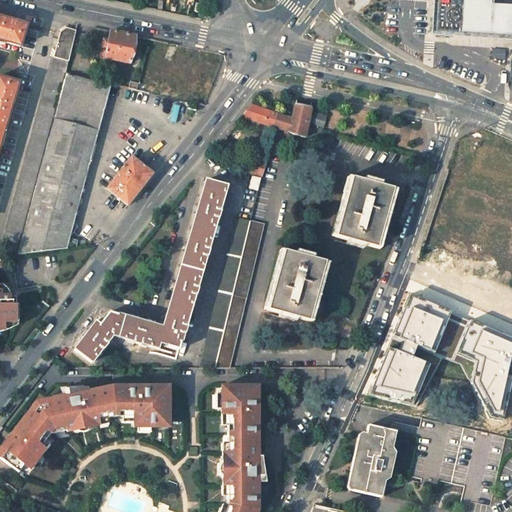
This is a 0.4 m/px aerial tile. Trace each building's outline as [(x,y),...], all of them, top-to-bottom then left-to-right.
[(511,0),(436,0),(435,31),(511,36),(511,0)] [(0,18),(0,41),(18,47),(25,26),(0,18)] [(60,33),(4,240),(18,243),(52,118),(64,73),(75,31),(66,29),(60,33)] [(107,46),(104,57),(129,63),(136,36),(111,31),(109,40),(104,39),(102,46),(107,46)] [(89,125),(101,82),(88,79),(64,73),(52,118),(89,125)] [(0,78),(0,141),(17,84),(0,78)] [(140,83),(130,81),(128,88),(138,90),(140,83)] [(260,92),(250,105),(251,105),(261,92),(260,92)] [(250,105),(241,118),(272,127),(276,114),(250,105)] [(308,125),(310,112),(309,112),(302,110),(293,108),(291,118),(283,117),(276,114),(272,127),(304,138),(308,125)] [(308,125),(322,129),(326,116),(310,112),(308,125)] [(56,250),(89,125),(52,118),(15,255),(56,250)] [(261,176),(265,161),(248,156),(243,171),(250,173),(261,176)] [(131,158),(106,189),(127,205),(151,174),(131,158)] [(257,191),(261,176),(250,173),(246,188),(257,191)] [(348,178),(332,237),(344,240),(342,245),(359,249),(360,244),(372,248),(388,188),(377,185),(378,180),(361,175),(359,181),(348,178)] [(95,323),(74,350),(91,363),(112,337),(157,349),(157,346),(177,351),(226,187),(205,181),(162,328),(108,313),(98,325),(95,323)] [(216,368),(251,222),(236,219),(199,368),(216,368)] [(216,368),(231,368),(265,225),(251,222),(216,368)] [(278,252),(263,311),(273,314),(272,319),(290,323),(291,319),(303,322),(318,262),(306,259),(307,254),(290,249),(289,255),(278,252)] [(5,323),(19,324),(19,306),(17,306),(17,300),(10,299),(10,294),(3,287),(0,286),(0,331),(5,331),(5,323)] [(511,383),(511,337),(410,294),(369,395),(416,408),(443,358),(460,365),(491,417),(504,420),(511,383)] [(255,511),(256,510),(256,479),(263,480),(259,454),(256,454),(256,452),(256,382),(218,382),(219,413),(220,434),(220,452),(220,464),(220,476),(220,486),(221,503),(218,511),(255,511)] [(40,450),(42,447),(37,444),(48,430),(50,428),(62,425),(63,431),(69,430),(97,423),(96,418),(100,417),(110,415),(115,415),(129,415),(130,426),(138,426),(165,425),(166,384),(110,384),(86,389),(85,385),(66,386),(67,392),(36,400),(1,445),(2,445),(0,447),(0,456),(14,469),(19,464),(26,469),(40,450)] [(420,427),(408,476),(411,477),(421,479),(420,483),(423,484),(435,487),(437,481),(450,484),(463,427),(422,418),(420,427)] [(367,423),(365,432),(360,431),(358,432),(346,484),(348,489),(380,496),(384,479),(387,476),(394,451),(391,447),(395,429),(367,423)] [(450,484),(463,487),(462,489),(460,500),(470,502),(490,507),(506,437),(463,427),(450,484)]
